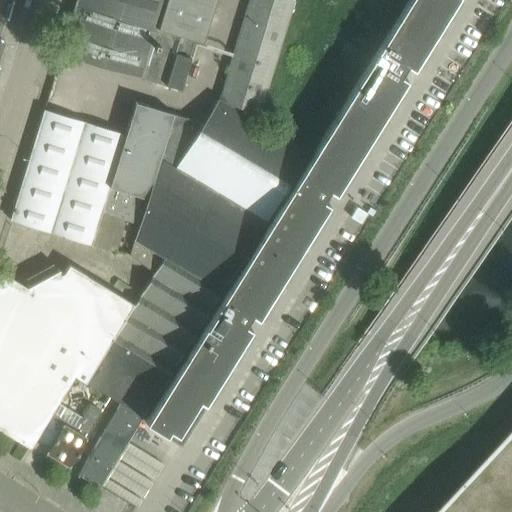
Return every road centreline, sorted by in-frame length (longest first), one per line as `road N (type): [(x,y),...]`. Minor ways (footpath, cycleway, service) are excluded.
road 1 (unclassified): [(511,37),(228,511)]
road 2 (tertiary): [(378,366),(511,171)]
road 3 (unclassified): [(324,511),(371,452),(511,374)]
road 4 (tertiary): [(378,366),(258,511)]
road 5 (tertiary): [(314,511),(378,366)]
road 6 (unclassified): [(0,146),(45,0)]
